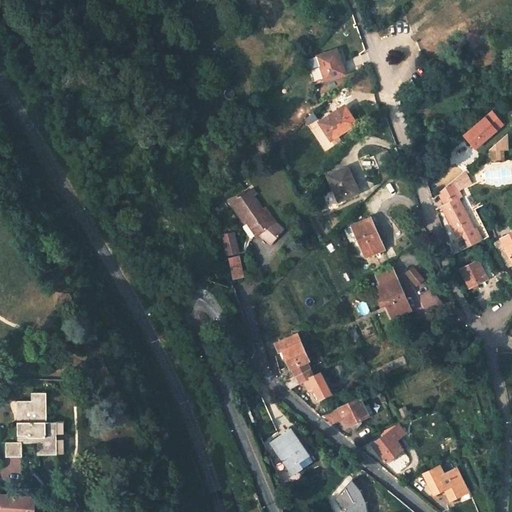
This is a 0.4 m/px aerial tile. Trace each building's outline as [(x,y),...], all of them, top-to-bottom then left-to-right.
[(345,74),(336,48),(317,55),(305,59),(313,85),(325,81),(345,74)] [(356,124),(344,105),(319,121),(331,140),(356,124)] [(307,124),(317,118),(313,111),(304,119),(304,120),(307,124)] [(493,126),(486,117),(464,136),(471,144),(486,131),(486,132),(493,126)] [(471,144),(474,149),(489,135),(486,132),(486,131),(471,144)] [(491,161),(506,160),(505,151),(510,151),(509,142),(490,143),(491,161)] [(281,150),(277,152),(280,159),(285,157),(281,150)] [(355,184),(347,167),(327,176),(338,201),(357,193),(353,185),(355,184)] [(455,183),(467,176),(464,170),(453,179),(455,183)] [(457,237),(462,234),(468,247),(482,239),(475,227),(474,228),(458,198),(461,196),(455,183),(453,179),(438,193),(444,205),(441,206),(457,237)] [(246,223),(256,236),(259,234),(270,244),(283,229),(275,223),(272,225),(261,210),(262,209),(253,196),(256,194),(251,188),(243,194),(241,191),(228,201),(239,216),(241,214),(246,223)] [(275,223),(264,207),(262,209),(261,210),(272,225),(275,223)] [(351,225),(364,257),(376,252),(374,247),(382,244),(370,217),(351,225)] [(496,236),(491,226),(486,229),(491,239),(496,236)] [(238,253),(232,232),(221,235),(226,256),(238,253)] [(511,265),(511,232),(493,242),(507,268),(511,265)] [(376,252),(384,248),(382,244),(374,247),(376,252)] [(240,277),(235,257),(227,259),(232,279),(240,277)] [(494,275),(484,257),(460,269),(469,288),(494,275)] [(407,274),(419,287),(427,280),(416,266),(407,274)] [(410,309),(391,268),(376,274),(380,284),(377,286),(391,318),(410,309)] [(359,339),(354,329),(347,331),(352,342),(359,339)] [(324,361),(316,343),(311,345),(306,333),(301,332),(298,334),(309,360),(307,361),(311,368),(324,361)] [(311,368),(307,361),(309,360),(298,334),(297,333),(275,343),(279,353),(282,352),(290,369),(291,369),(295,377),(295,376),(311,368)] [(344,372),(340,365),(334,367),(338,375),(344,372)] [(286,368),(279,371),(283,383),(295,377),(291,369),(290,369),(287,370),(286,368)] [(320,372),(314,375),(311,368),(295,376),(299,384),(304,382),(308,390),(313,387),(319,399),(331,393),(320,372)] [(361,401),(380,392),(376,389),(360,397),(361,401)] [(47,422),(46,392),(32,392),(32,401),(17,401),(18,442),(6,442),(6,457),(22,457),(22,443),(37,443),(37,455),(57,455),(57,434),(64,433),(64,421),(47,422)] [(347,425),(368,415),(364,406),(361,401),(360,397),(356,398),(338,408),(347,425)] [(368,415),(373,413),(368,403),(364,406),(368,415)] [(408,416),(404,407),(398,409),(402,419),(408,416)] [(329,424),(338,419),(333,410),(321,417),(329,424)] [(393,458),(403,450),(402,449),(394,439),(404,432),(398,424),(379,433),(381,437),(371,445),(385,462),(392,456),(393,458)] [(292,429),(271,443),(292,474),(315,458),(305,443),(303,445),(294,433),(292,429)] [(305,443),(297,431),(294,433),(303,445),(305,443)] [(444,489),(446,488),(447,491),(447,496),(449,501),(458,497),(457,494),(467,489),(456,468),(448,472),(448,473),(444,475),(443,473),(439,465),(423,473),(433,495),(444,489)] [(353,482),(351,479),(344,487),(347,490),(353,482)] [(347,490),(344,487),(335,498),(342,511),(346,511),(367,511),(365,502),(359,489),(353,482),(347,490)] [(33,511),(35,497),(0,494),(0,511),(33,511)]
